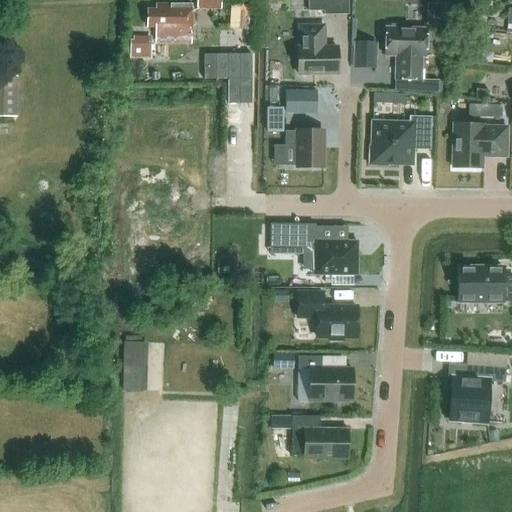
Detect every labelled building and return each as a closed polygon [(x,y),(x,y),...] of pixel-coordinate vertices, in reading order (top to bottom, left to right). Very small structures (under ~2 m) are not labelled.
[(220,0),(196,0),(197,10),(221,10),(220,0)] [(323,0),(307,0),(308,13),(323,12),(323,0)] [(156,28),(156,37),(192,37),(192,8),(192,4),(157,4),(157,9),(148,9),(148,28),(156,28)] [(426,57),(427,29),(405,28),(405,25),(391,25),(391,28),(386,28),(385,56),(396,56),(395,80),(422,80),(422,57),(426,57)] [(299,75),(338,74),(337,47),(325,47),(325,27),(300,27),(300,48),(298,48),(299,75)] [(151,36),(133,36),(132,60),(150,61),(151,36)] [(353,68),(375,69),(377,43),(354,42),(353,68)] [(17,77),(0,76),(0,117),(16,117),(17,77)] [(316,91),(285,91),(285,114),(316,114),(316,91)] [(413,150),(431,150),(432,117),(409,116),(409,124),(373,122),(372,148),(369,150),(369,166),(385,166),(387,164),(412,165),(413,150)] [(453,168),(482,169),(483,155),(492,155),(492,157),(507,157),(508,128),(483,127),(484,125),(454,124),(453,168)] [(323,168),(323,131),(297,131),(297,132),(285,132),(285,146),(297,146),(297,168),(323,168)] [(357,275),(358,242),(316,242),(316,224),(284,224),(284,254),(314,254),(314,275),(357,275)] [(459,268),(459,301),(511,301),(511,278),(505,278),(505,268),(459,268)] [(317,338),(329,338),(331,341),(341,341),(343,338),(357,338),(357,307),(323,307),(323,293),(298,292),(298,318),(313,318),(317,323),(317,338)] [(149,387),(150,339),(126,338),(125,387),(149,387)] [(293,369),(294,354),(273,354),(273,369),(293,369)] [(352,401),(352,369),(322,369),(322,357),(298,357),(298,369),(310,369),(310,401),(352,401)] [(465,379),(451,378),(449,420),(486,422),(489,380),(505,381),(506,367),(466,364),(465,379)] [(348,459),(348,429),(320,429),(320,417),(292,417),(292,458),(304,458),(304,459),(348,459)]
